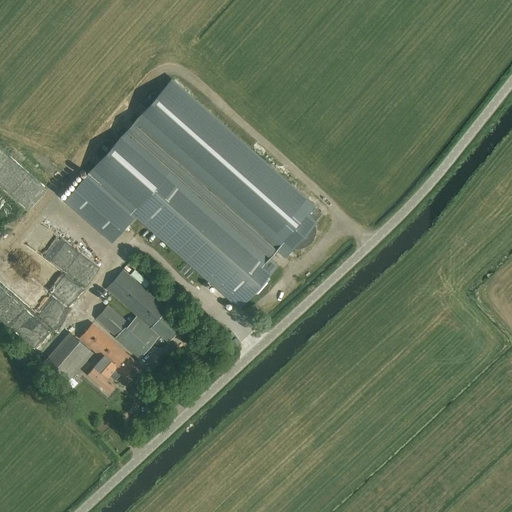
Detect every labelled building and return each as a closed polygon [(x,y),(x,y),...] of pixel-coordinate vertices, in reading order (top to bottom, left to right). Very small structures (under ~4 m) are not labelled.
[(136,215),(239,307),(249,295),(254,295),(258,294),(262,291),(264,288),(266,284),(267,280),(266,276),(277,264),(269,257),(276,250),(284,257),(293,247),(298,248),(302,247),(307,245),(311,242),(313,238),(315,233),(315,228),(314,223),(324,213),(171,77),(63,200),(112,242),(136,215)] [(46,225),(36,236),(60,258),(71,247),(46,225)] [(184,325),(167,310),(122,270),(106,288),(137,316),(116,339),(139,359),(160,335),(168,343),(184,325)] [(0,292),(0,298),(3,301),(15,287),(22,293),(28,287),(15,276),(0,292)] [(53,315),(45,309),(61,288),(52,281),(38,300),(40,301),(35,307),(28,301),(26,304),(28,305),(25,310),(31,314),(29,316),(35,320),(37,318),(46,325),(53,315)] [(128,323),(108,305),(95,319),(116,337),(128,323)] [(114,385),(107,379),(110,377),(115,381),(120,375),(123,377),(136,363),(92,323),(79,338),(107,363),(99,372),(93,367),(87,373),(108,391),(114,385)] [(42,368),(62,387),(92,353),(71,334),(42,368)] [(175,369),(167,362),(156,374),(164,381),(175,369)]
